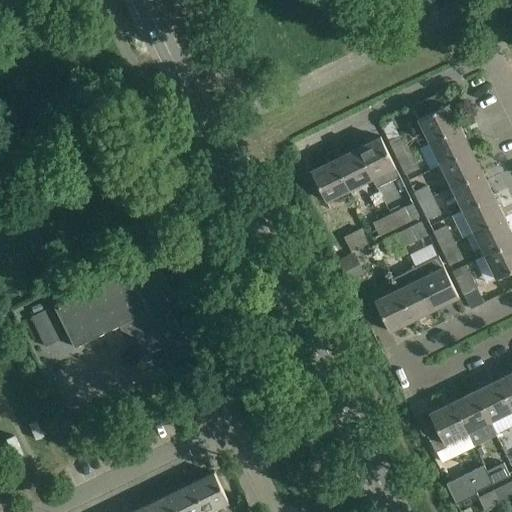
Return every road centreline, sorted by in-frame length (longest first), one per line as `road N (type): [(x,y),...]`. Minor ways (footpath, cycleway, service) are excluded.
road 1 (tertiary): [(393,511),(142,0)]
road 2 (residential): [(298,146),(488,51),(511,99)]
road 3 (residential): [(511,335),(413,383),(400,357),(511,304)]
road 4 (residential): [(47,511),(219,431)]
